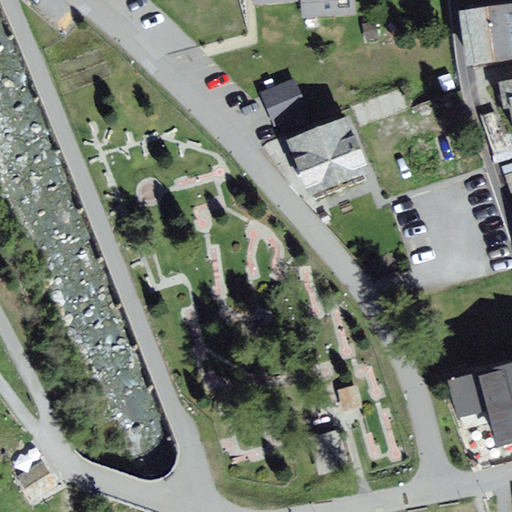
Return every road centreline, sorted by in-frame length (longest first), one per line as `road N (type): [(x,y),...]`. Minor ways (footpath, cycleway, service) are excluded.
road 1 (residential): [(84,0),(256,170),(364,295),(418,397),(439,487)]
road 2 (unclassified): [(51,437),(66,464),(89,477),(198,508)]
road 3 (unclassified): [(51,437),(37,389),(0,319)]
road 4 (residential): [(316,511),(439,487)]
